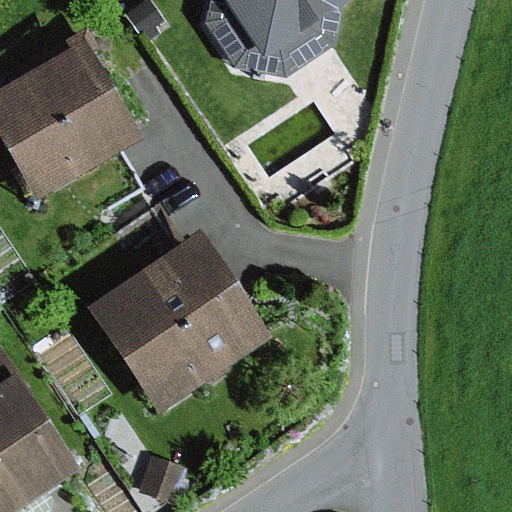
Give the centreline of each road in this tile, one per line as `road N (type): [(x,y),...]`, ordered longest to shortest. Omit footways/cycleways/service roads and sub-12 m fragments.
road 1 (residential): [(446,0),(392,270),(393,456)]
road 2 (residential): [(393,456),(348,467),(278,511)]
